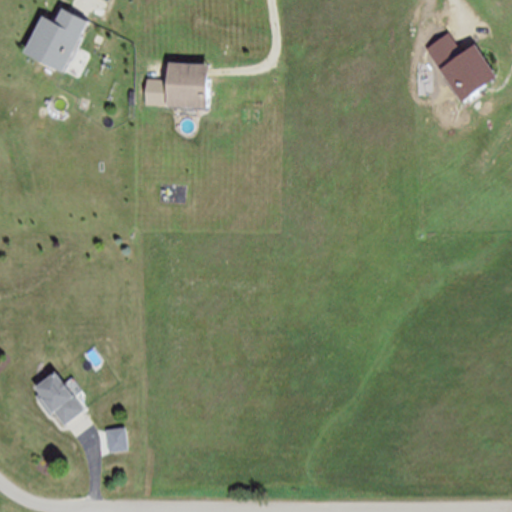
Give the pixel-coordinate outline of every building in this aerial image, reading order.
[(43,17),(23,55),(61,75),(81,37),(43,17)] [(451,36),(462,53),(475,45),(497,78),(463,100),(430,50),(451,36)] [(209,65),(207,110),(167,108),(170,63),(209,65)] [(54,371),(73,395),(74,394),(85,408),(64,423),(54,410),(51,412),(38,396),(41,394),(35,386),(54,371)] [(108,429),(111,451),(129,449),(126,426),(108,429)]
